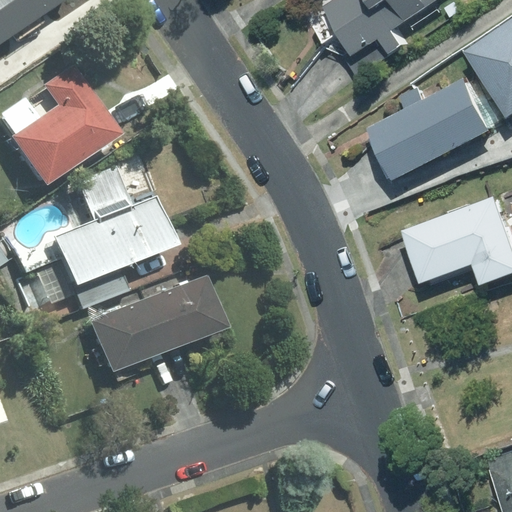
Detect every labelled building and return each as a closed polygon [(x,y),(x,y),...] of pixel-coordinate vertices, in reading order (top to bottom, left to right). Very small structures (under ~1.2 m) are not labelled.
[(5,0),(0,4),(0,80),(66,33),(42,0),(5,0)] [(338,0),(331,5),(361,48),(350,56),(365,78),(378,69),(368,54),(386,41),(397,57),(417,43),(407,29),(448,0),(338,0)] [(123,135),(72,66),(42,88),(55,106),(38,118),(23,98),(0,114),(0,120),(50,188),(123,135)] [(509,125),(480,74),(435,101),(424,83),(404,95),(413,110),(382,129),(411,177),(509,125)] [(53,239),(75,288),(84,309),(126,292),(117,271),(177,247),(155,196),(131,206),(115,166),(77,183),(94,221),(53,239)] [(511,274),(511,212),(504,193),(413,225),(433,279),(487,260),(494,281),(511,274)] [(0,266),(10,259),(0,245),(0,266)] [(206,277),(90,321),(110,374),(226,330),(206,277)] [(511,451),(496,457),(511,504),(511,451)]
